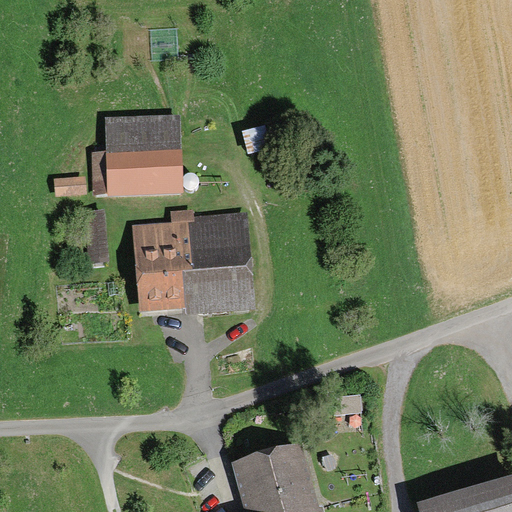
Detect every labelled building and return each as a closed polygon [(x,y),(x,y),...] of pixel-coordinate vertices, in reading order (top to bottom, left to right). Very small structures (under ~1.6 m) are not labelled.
[(174,194),(172,119),(105,121),(106,152),(88,152),(89,196),(174,194)] [(75,182),(55,184),(56,194),(76,193),(75,182)] [(98,212),(82,214),(86,259),(102,258),(98,212)] [(239,214),(130,222),(136,312),(246,304),(239,214)] [(243,511),(313,511),(299,446),(232,461),(243,511)] [(511,511),(511,482),(411,510),(411,511),(511,511)]
